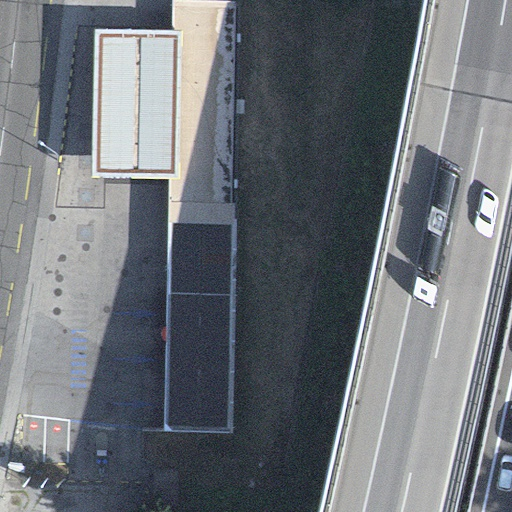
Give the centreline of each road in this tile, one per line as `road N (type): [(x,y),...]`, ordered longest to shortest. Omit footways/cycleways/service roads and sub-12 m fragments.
road 1 (motorway): [(501,0),(398,511)]
road 2 (primary): [(0,212),(17,127),(25,0)]
